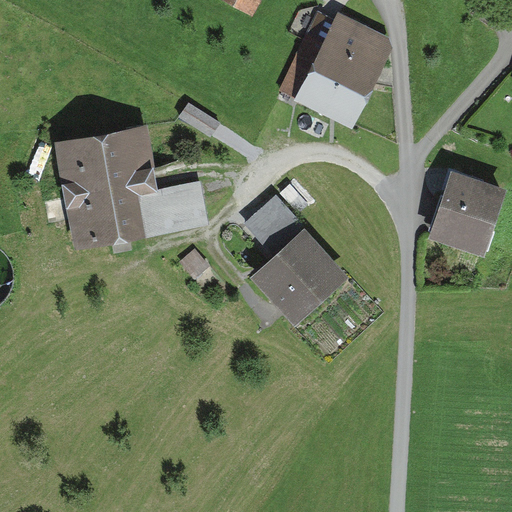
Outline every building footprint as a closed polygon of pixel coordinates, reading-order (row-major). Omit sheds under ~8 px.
[(229,0),(251,12),(258,0),(229,0)] [(312,70),(366,96),(389,51),(387,39),(339,17),(312,70)] [(351,126),(366,96),(312,70),(298,99),(351,126)] [(191,111),(183,125),(215,142),(222,129),(191,111)] [(147,128),(53,144),(72,250),(148,236),(142,198),(159,195),(147,128)] [(501,192),(454,177),(436,236),(483,251),(501,192)] [(342,278),(304,236),(257,279),(294,320),(342,278)]
